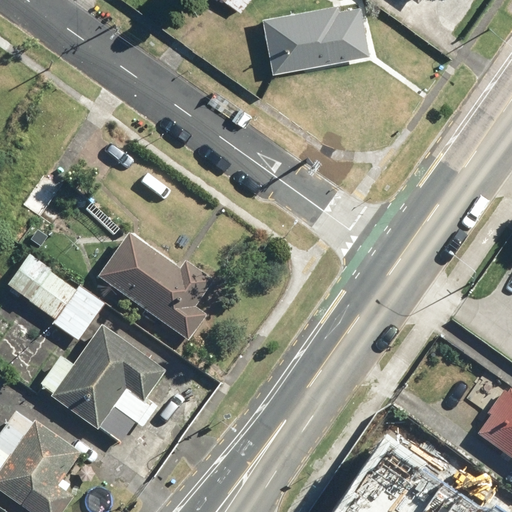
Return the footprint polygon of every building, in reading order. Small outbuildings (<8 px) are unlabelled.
[(248,0),(209,0),(235,19),(248,0)] [(352,5),(254,22),(263,78),(362,61),(352,5)] [(77,110),(50,97),(43,112),(71,125),(77,110)] [(68,184),(48,170),(23,206),(56,229),(67,212),(55,204),(68,184)] [(133,230),(101,275),(191,340),(209,316),(187,300),(208,270),(191,258),(185,267),(133,230)] [(76,287),(28,251),(5,283),(53,318),(76,287)] [(80,285),(51,323),(76,342),(105,304),(80,285)] [(174,368),(107,321),(79,362),(66,354),(43,388),(102,428),(129,388),(151,403),(174,368)] [(511,390),(510,388),(506,386),(473,432),(511,459),(511,390)] [(84,451),(24,407),(0,439),(0,487),(33,511),(63,511),(76,495),(61,483),(84,451)] [(498,511),(386,434),(331,511),(498,511)]
